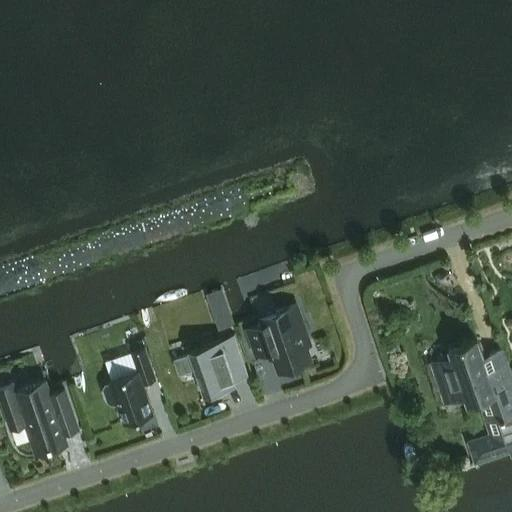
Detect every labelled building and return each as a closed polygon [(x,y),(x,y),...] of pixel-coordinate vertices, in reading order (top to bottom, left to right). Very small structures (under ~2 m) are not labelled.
[(309,358),(304,344),(310,342),(297,303),(277,311),(279,317),(248,327),(256,353),(268,349),(270,356),(276,354),(281,367),(309,358)] [(249,375),(247,370),(234,333),(205,344),(207,348),(173,360),(179,375),(195,370),(203,395),(237,383),(236,379),(249,375)] [(454,362),(435,369),(441,389),(461,383),(467,402),(489,395),(497,418),(499,417),(500,417),(501,420),(507,418),(505,415),(511,412),(511,374),(507,360),(487,366),(477,335),(467,339),(467,337),(461,339),(461,341),(448,345),(454,362)] [(156,377),(145,345),(131,350),(138,368),(109,379),(110,381),(106,382),(103,387),(108,400),(113,402),(117,401),(123,421),(154,411),(144,382),(156,377)] [(52,392),(46,377),(16,387),(14,379),(0,383),(0,395),(11,427),(25,422),(36,451),(66,441),(62,430),(77,425),(64,388),(52,392)] [(489,432),(467,440),(475,462),(510,450),(502,428),(489,432)]
